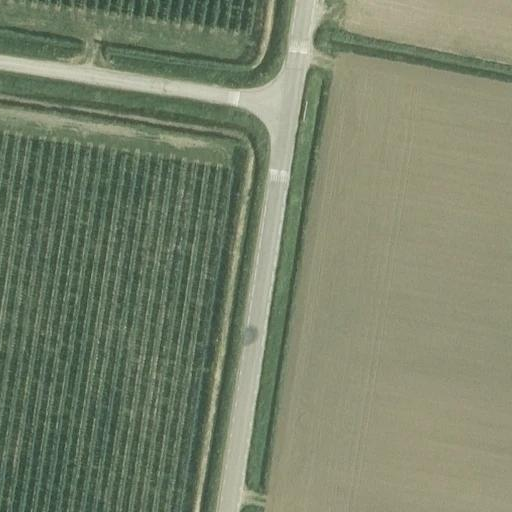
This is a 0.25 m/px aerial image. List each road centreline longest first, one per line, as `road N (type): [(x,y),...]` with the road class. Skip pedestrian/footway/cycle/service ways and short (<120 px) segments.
road 1 (tertiary): [(225,511),(287,109)]
road 2 (unclassified): [(287,109),(0,64)]
